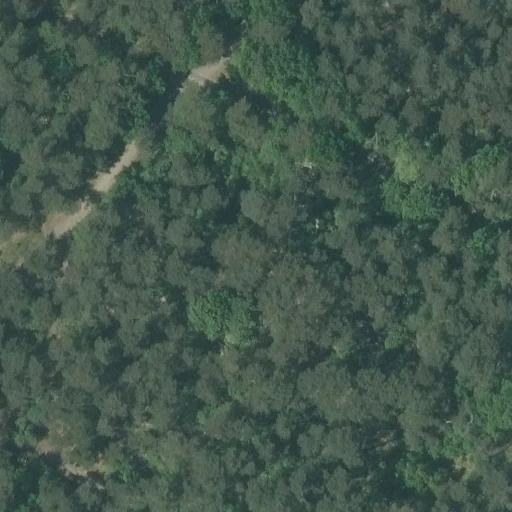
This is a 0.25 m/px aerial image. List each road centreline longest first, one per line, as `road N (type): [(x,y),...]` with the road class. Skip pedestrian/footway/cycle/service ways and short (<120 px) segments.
road 1 (track): [(0,281),(63,226),(177,88),(202,80)]
road 2 (unknown): [(0,431),(31,405),(46,367),(68,238),(63,226)]
